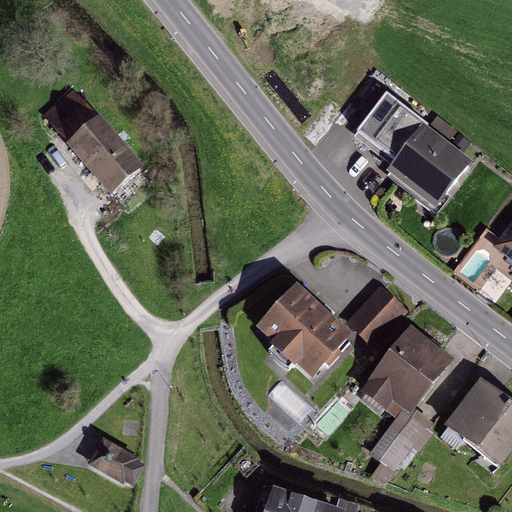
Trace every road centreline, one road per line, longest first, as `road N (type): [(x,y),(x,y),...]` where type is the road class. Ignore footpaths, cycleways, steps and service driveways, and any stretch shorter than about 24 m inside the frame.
road 1 (tertiary): [(511,343),(340,208),(170,0)]
road 2 (track): [(0,464),(69,437),(126,386),(164,366)]
